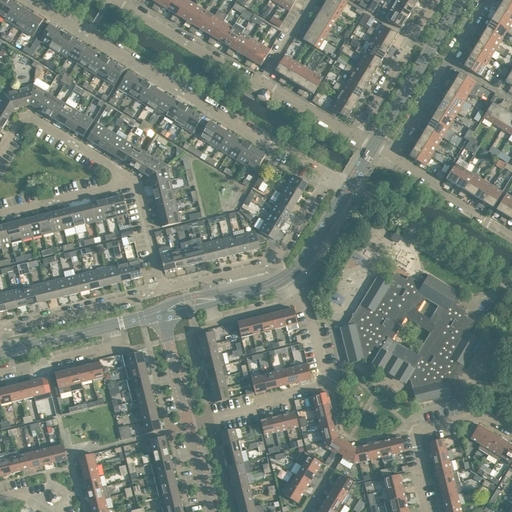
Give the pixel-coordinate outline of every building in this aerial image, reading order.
[(0,16),(5,20),(15,3),(9,0),(3,0),(0,6),(0,16)] [(152,0),(156,2),(152,8),(155,10),(160,0),(152,0)] [(158,12),(161,5),(168,9),(173,0),(160,0),(155,10),(158,12)] [(174,13),(171,19),(173,21),(185,0),(173,0),(168,9),(174,13)] [(176,23),(180,17),(186,21),(196,5),(187,0),(185,0),(173,21),(176,23)] [(282,0),(280,4),(290,10),(296,0),(282,0)] [(347,2),(343,0),(326,0),(325,2),(341,12),(347,2)] [(391,0),(389,4),(385,2),(383,4),(407,19),(413,10),(396,0),(391,0)] [(396,0),(413,10),(418,0),(417,0),(396,0)] [(511,6),(503,1),(497,10),(511,19),(511,6)] [(322,9),(315,5),(314,8),(335,21),(341,12),(325,2),(322,9)] [(14,25),(24,9),(15,3),(5,20),(14,25)] [(235,4),(233,8),(241,13),(244,9),(235,4)] [(382,7),(389,12),(385,19),(401,28),(407,19),(383,4),(382,7)] [(193,25),(189,31),(192,32),(205,11),(196,5),(186,21),(193,25)] [(271,6),(267,5),(261,15),(264,17),(271,6)] [(312,11),(318,14),(314,21),(330,30),(335,21),(314,8),(312,11)] [(23,31),(33,15),(24,9),(14,25),(23,31)] [(511,27),(510,26),(511,22),(511,19),(497,10),(492,20),(511,31),(511,27)] [(195,34),(199,28),(205,32),(214,16),(205,11),(192,32),(195,34)] [(366,25),(371,17),(365,13),(359,24),(368,29),(369,26),(366,25)] [(33,37),(43,20),(33,15),(23,31),(33,37)] [(254,15),(251,20),(257,23),(260,18),(254,15)] [(211,36),(208,42),(211,44),(224,22),(214,16),(205,32),(211,36)] [(506,32),(511,35),(511,31),(492,20),(486,29),(502,38),(506,32)] [(310,27),(304,23),(303,26),(324,39),(330,30),(314,21),(310,27)] [(213,45),(217,39),(223,43),(233,27),(224,22),(211,44),(213,45)] [(230,47),(226,53),(229,55),(242,33),(245,28),(236,22),(233,27),(223,43),(230,47)] [(49,24),(40,41),(49,47),(59,30),(49,24)] [(398,35),(382,25),(378,32),(370,27),(368,30),(392,44),(398,35)] [(301,29),(307,33),(303,40),(318,49),(324,39),(303,26),(301,29)] [(506,49),(498,45),(502,38),(486,29),(481,38),(508,55),(510,51),(506,49)] [(58,52),(68,36),(59,30),(49,47),(58,52)] [(366,33),(374,37),(370,44),(386,53),(392,44),(368,30),(366,33)] [(232,56),(236,50),(242,54),(251,39),(242,33),(229,55),(232,56)] [(68,58),(78,41),(68,36),(58,52),(68,58)] [(502,56),(506,58),(508,55),(481,38),(475,47),(491,57),(495,51),(503,55),(502,56)] [(248,58),(245,64),(247,66),(261,44),(251,39),(242,54),(248,58)] [(77,63),(87,47),(78,41),(68,58),(77,63)] [(250,68),(254,62),(261,66),(270,50),(261,44),(247,66),(250,68)] [(366,50),(359,45),(357,48),(381,63),(386,53),(370,44),(366,50)] [(86,69),(96,53),(87,47),(77,63),(86,69)] [(495,68),(487,63),(491,57),(475,47),(469,56),(493,71),(495,68)] [(355,51),(363,56),(359,62),(375,72),(381,63),(357,48),(355,51)] [(95,75),(105,58),(96,53),(86,69),(95,75)] [(285,55),(275,71),(282,75),(279,81),(281,83),(295,61),(285,55)] [(480,76),(484,69),(491,74),(493,71),(469,56),(464,66),(480,76)] [(105,80),(115,64),(105,58),(95,75),(105,80)] [(284,85),(288,79),(294,83),(304,67),(295,61),(281,83),(284,85)] [(355,68),(348,64),(346,67),(369,81),(375,72),(359,62),(355,68)] [(114,86),(124,70),(115,64),(105,80),(114,86)] [(301,87),(297,92),(300,94),(313,72),(304,67),(294,83),(301,87)] [(344,70),(352,74),(348,81),(364,90),(369,81),(346,67),(344,70)] [(128,72),(118,88),(127,94),(137,78),(128,72)] [(306,90),(313,94),(323,78),(313,72),(300,94),(303,96),(306,90)] [(480,93),(472,89),(476,82),(460,72),(454,82),(478,96),(480,93)] [(493,84),(498,87),(505,78),(499,75),(493,84)] [(137,100),(147,83),(137,78),(127,94),(137,100)] [(37,109),(47,92),(50,87),(37,79),(33,84),(30,105),(37,109)] [(344,87),(336,82),(335,85),(358,100),(364,90),(348,81),(344,87)] [(468,94),(476,99),(478,96),(454,82),(448,91),(465,101),(468,94)] [(146,105),(156,89),(147,83),(137,100),(146,105)] [(18,88),(23,107),(30,105),(33,84),(18,88)] [(333,88),(341,93),(337,99),(353,109),(358,100),(335,85),(333,88)] [(76,86),(73,90),(78,93),(83,96),(85,92),(81,89),(76,86)] [(23,107),(18,88),(3,92),(15,109),(23,107)] [(155,111),(165,94),(156,89),(146,105),(155,111)] [(268,92),(267,92),(265,91),(264,89),(259,92),(259,98),(264,101),(269,98),(270,93),(268,92)] [(468,112),(461,107),(465,101),(448,91),(443,100),(467,115),(468,112)] [(0,95),(0,108),(11,115),(15,109),(3,92),(0,95)] [(46,114),(56,98),(47,92),(37,109),(46,114)] [(164,116),(174,100),(165,94),(155,111),(164,116)] [(55,120),(65,104),(56,98),(46,114),(55,120)] [(331,109),(347,118),(353,109),(337,99),(331,109)] [(174,122),(184,106),(174,100),(164,116),(174,122)] [(457,113),(465,117),(467,115),(443,100),(437,110),(453,119),(457,113)] [(493,102),(483,118),(493,123),(506,102),(503,100),(499,106),(493,102)] [(505,109),(509,103),(506,102),(493,123),(502,129),(511,113),(505,109)] [(65,126),(75,109),(65,104),(55,120),(65,126)] [(183,127),(193,111),(184,106),(174,122),(183,127)] [(11,115),(0,108),(0,121),(5,124),(11,115)] [(74,131),(84,115),(75,109),(65,126),(74,131)] [(457,130),(450,126),(453,119),(437,110),(432,119),(455,133),(457,130)] [(193,133),(203,117),(193,111),(183,127),(193,133)] [(511,113),(502,129),(511,135),(511,133),(511,113)] [(84,137),(93,121),(84,115),(74,131),(84,137)] [(446,131),(454,136),(455,133),(432,119),(426,128),(442,138),(446,131)] [(209,121),(199,137),(209,143),(219,127),(209,121)] [(97,123),(87,139),(97,145),(107,129),(97,123)] [(218,149),(228,132),(219,127),(209,143),(218,149)] [(446,149),(438,144),(442,138),(426,128),(421,137),(444,152),(446,149)] [(107,129),(97,145),(106,151),(116,134),(107,129)] [(118,131),(116,134),(106,151),(115,156),(125,140),(127,136),(118,131)] [(227,154),(237,138),(228,132),(218,149),(227,154)] [(154,133),(146,147),(149,149),(157,135),(154,133)] [(435,150),(443,154),(444,152),(421,137),(415,146),(431,156),(435,150)] [(237,160),(247,144),(237,138),(227,154),(237,160)] [(125,140),(115,156),(125,162),(134,145),(125,140)] [(246,166),(256,149),(247,144),(237,160),(246,166)] [(134,145),(125,162),(134,167),(144,151),(134,145)] [(409,156),(425,166),(431,156),(415,146),(409,156)] [(177,147),(176,157),(184,152),(177,147)] [(483,148),(479,154),(485,158),(488,152),(483,148)] [(256,171),(266,155),(256,149),(246,166),(256,171)] [(144,151),(134,167),(143,173),(153,157),(144,151)] [(153,157),(143,173),(150,177),(167,165),(153,157)] [(496,158),(494,163),(504,168),(506,163),(496,158)] [(455,163),(446,179),(455,185),(465,169),(455,163)] [(167,165),(150,177),(152,185),(170,180),(167,165)] [(505,168),(502,174),(507,177),(511,171),(505,168)] [(462,189),(458,195),(461,196),(474,175),(465,169),(455,185),(462,189)] [(308,184),(292,174),(287,184),(302,193),(308,184)] [(464,198),(467,192),(474,196),(484,180),(474,175),(461,196),(464,198)] [(170,180),(152,185),(154,195),(173,191),(170,180)] [(480,200),(477,206),(480,208),(493,186),(484,180),(474,196),(480,200)] [(260,187),(258,189),(264,192),(268,185),(266,184),(263,182),(262,182),(260,187)] [(281,193),(296,203),(302,193),(287,184),(281,193)] [(483,209),(486,204),(493,208),(502,192),(493,186),(480,208),(483,209)] [(173,191),(154,195),(157,206),(175,201),(173,191)] [(296,203),(281,193),(275,203),(291,212),(296,203)] [(511,197),(506,194),(496,210),(503,214),(500,220),(502,221),(511,205),(511,197)] [(128,214),(123,195),(112,198),(117,217),(128,214)] [(117,217),(112,198),(101,201),(106,219),(117,217)] [(106,219),(101,201),(91,203),(96,222),(106,219)] [(175,201),(157,206),(159,216),(178,211),(175,201)] [(96,222),(91,203),(81,206),(85,224),(96,222)] [(270,212),(285,221),(291,212),(275,203),(270,212)] [(505,223),(509,217),(511,219),(511,205),(502,221),(505,223)] [(85,224),(81,206),(70,208),(75,227),(85,224)] [(75,227),(70,208),(60,211),(64,230),(75,227)] [(64,230),(60,211),(49,214),(53,232),(64,230)] [(162,227),(181,223),(178,211),(159,216),(162,227)] [(264,221),(280,230),(285,221),(270,212),(264,221)] [(53,232),(49,214),(38,216),(43,235),(53,232)] [(43,235),(38,216),(28,219),(32,237),(43,235)] [(32,237),(28,219),(17,221),(22,240),(32,237)] [(22,240),(17,221),(7,224),(11,243),(22,240)] [(258,231),(259,231),(258,233),(267,241),(270,238),(274,240),(280,230),(264,221),(258,231)] [(11,243),(7,224),(0,225),(0,241),(1,245),(11,243)] [(258,233),(256,233),(255,231),(244,233),(249,251),(260,248),(259,244),(267,241),(258,233)] [(398,243),(402,236),(395,232),(391,239),(398,243)] [(234,236),(238,254),(249,251),(244,233),(234,236)] [(223,239),(228,256),(238,254),(234,236),(223,239)] [(213,241),(217,259),(228,256),(223,239),(213,241)] [(217,259),(213,241),(203,244),(207,261),(217,259)] [(192,246),(196,264),(207,261),(203,244),(192,246)] [(119,246),(113,247),(115,257),(121,255),(119,246)] [(182,249),(186,266),(196,264),(192,246),(182,249)] [(186,266),(182,249),(171,251),(175,269),(186,266)] [(160,254),(164,272),(175,269),(171,251),(160,254)] [(143,277),(139,260),(128,262),(132,280),(143,277)] [(132,280),(128,262),(117,265),(122,282),(132,280)] [(122,282),(117,265),(107,267),(111,285),(122,282)] [(111,285),(107,267),(96,270),(101,287),(111,285)] [(101,287),(96,270),(86,273),(90,290),(101,287)] [(90,290),(86,273),(75,275),(79,293),(90,290)] [(350,326),(341,328),(345,344),(345,347),(349,363),(369,358),(374,350),(379,354),(388,338),(392,340),(406,317),(418,325),(424,316),(417,312),(426,298),(432,302),(443,283),(429,275),(426,280),(422,277),(419,283),(409,276),(406,281),(393,273),(387,283),(377,277),(349,323),(350,326)] [(65,278),(69,295),(79,293),(75,275),(65,278)] [(69,295),(65,278),(54,280),(58,298),(69,295)] [(58,298),(54,280),(44,283),(48,300),(58,298)] [(48,300),(44,283),(33,286),(37,303),(48,300)] [(421,357),(411,373),(417,377),(416,379),(415,379),(412,384),(416,403),(417,404),(451,395),(449,386),(452,386),(480,339),(468,332),(475,322),(463,315),(466,311),(456,305),(459,300),(455,297),(458,292),(443,283),(432,302),(439,306),(431,320),(424,316),(418,325),(431,332),(417,355),(421,357)] [(37,303),(33,286),(23,288),(27,306),(37,303)] [(27,306),(23,288),(12,291),(16,308),(27,306)] [(2,293),(6,311),(16,308),(12,291),(2,293)] [(500,305),(507,309),(511,302),(505,298),(500,305)] [(299,327),(294,308),(282,311),(286,326),(287,330),(299,327)] [(286,326),(282,311),(271,314),(275,329),(286,326)] [(275,329),(271,314),(260,317),(264,332),(275,329)] [(264,332),(260,317),(249,319),(253,334),(264,332)] [(238,322),(241,337),(253,334),(249,319),(238,322)] [(213,332),(198,336),(201,347),(216,343),(213,332)] [(374,350),(369,358),(373,357),(375,358),(374,361),(407,381),(409,379),(411,380),(412,384),(415,379),(416,379),(417,377),(411,373),(421,357),(417,355),(392,340),(388,338),(379,354),(374,350)] [(216,343),(201,347),(204,358),(219,354),(216,343)] [(142,352),(127,356),(126,353),(123,353),(127,368),(145,363),(142,352)] [(223,353),(219,354),(204,358),(206,369),(225,365),(223,353)] [(104,377),(100,362),(89,365),(92,380),(104,377)] [(130,379),(132,378),(147,375),(145,363),(127,368),(130,379)] [(311,379),(308,364),(296,367),(300,382),(311,379)] [(92,380),(89,365),(78,368),(81,383),(92,380)] [(224,377),(228,376),(225,365),(206,369),(209,380),(224,377)] [(285,370),(289,385),(300,382),(296,367),(285,370)] [(83,389),(81,383),(78,368),(66,371),(72,391),(83,389)] [(274,372),(278,387),(289,385),(285,370),(274,372)] [(55,373),(60,394),(72,391),(66,371),(55,373)] [(263,375),(267,390),(278,387),(274,372),(263,375)] [(135,389),(150,386),(147,375),(132,378),(135,389)] [(251,378),(255,393),(267,390),(263,375),(251,378)] [(224,377),(209,380),(212,391),(227,388),(224,377)] [(46,394),(42,379),(30,382),(34,397),(46,394)] [(34,397),(30,382),(19,384),(23,399),(34,397)] [(23,399),(19,384),(8,387),(12,402),(23,399)] [(138,400),(153,397),(150,386),(135,389),(138,400)] [(12,402),(8,387),(0,388),(0,401),(1,405),(12,402)] [(215,403),(230,399),(227,388),(212,391),(215,403)] [(328,392),(313,396),(316,408),(331,404),(328,392)] [(141,411),(156,408),(153,397),(138,400),(141,411)] [(318,419),(333,415),(331,404),(316,408),(318,419)] [(143,423),(158,419),(156,408),(141,411),(143,423)] [(285,414),(284,409),(280,410),(281,415),(274,417),(272,417),(276,433),(287,430),(283,415),(285,414)] [(274,417),(273,412),(269,413),(270,418),(261,420),(264,435),(276,433),(272,417),(274,417)] [(295,412),(285,414),(283,415),(287,430),(298,427),(295,412)] [(321,430),(336,426),(333,415),(318,419),(321,430)] [(45,421),(47,427),(58,424),(57,418),(45,421)] [(146,434),(161,430),(158,419),(143,423),(146,434)] [(474,422),(466,435),(481,444),(489,431),(474,422)] [(253,424),(249,425),(251,437),(262,434),(260,427),(254,429),(253,424)] [(324,441),(339,437),(336,426),(321,430),(324,441)] [(235,429),(220,433),(223,444),(238,440),(235,429)] [(488,455),(499,437),(489,431),(481,444),(478,449),(488,455)] [(165,436),(150,440),(153,451),(168,448),(165,436)] [(325,447),(336,454),(344,440),(339,437),(324,441),(325,447)] [(404,452),(401,437),(389,439),(393,454),(404,452)] [(488,455),(497,460),(500,456),(508,443),(499,437),(488,455)] [(378,442),(382,457),(383,462),(394,459),(393,454),(389,439),(378,442)] [(444,439),(429,442),(432,454),(447,450),(444,439)] [(238,440),(223,444),(225,455),(240,451),(238,440)] [(382,457),(378,442),(367,445),(371,460),(382,457)] [(510,462),(511,459),(511,445),(508,443),(500,456),(501,456),(498,460),(508,466),(510,462)] [(350,444),(342,457),(353,464),(360,463),(356,447),(350,444)] [(67,460),(63,445),(52,447),(56,462),(67,460)] [(371,460),(367,445),(356,447),(360,463),(371,460)] [(41,450),(45,465),(56,462),(52,447),(41,450)] [(168,448),(153,451),(148,453),(150,464),(170,459),(168,448)] [(30,453),(33,468),(45,465),(41,450),(30,453)] [(447,450),(432,454),(434,465),(449,461),(447,450)] [(19,456),(18,451),(6,454),(8,458),(11,473),(22,471),(19,456)] [(240,451),(225,455),(228,466),(243,462),(240,451)] [(19,456),(22,471),(33,468),(30,453),(19,456)] [(298,463),(302,465),(315,474),(315,475),(319,478),(321,474),(317,472),(322,463),(304,453),(298,463)] [(94,454),(79,457),(82,469),(97,465),(94,454)] [(0,460),(0,475),(0,476),(11,473),(8,458),(0,460)] [(170,459),(150,464),(153,475),(154,475),(173,470),(170,459)] [(249,461),(243,462),(228,466),(231,477),(246,474),(252,472),(249,461)] [(449,461),(434,465),(437,476),(452,472),(449,461)] [(84,480),(100,476),(97,465),(82,469),(84,480)] [(309,485),(313,488),(315,484),(311,481),(315,475),(315,474),(302,465),(296,475),(310,483),(309,485)] [(176,481),(173,470),(154,475),(156,486),(161,485),(176,481)] [(457,471),(452,472),(437,476),(440,487),(460,482),(457,471)] [(137,472),(130,473),(132,480),(138,478),(137,472)] [(485,472),(482,476),(491,481),(494,477),(485,472)] [(296,475),(292,473),(287,483),(290,485),(304,493),(303,495),(308,497),(310,494),(305,491),(309,485),(310,483),(296,475)] [(246,474),(231,477),(234,488),(249,485),(246,474)] [(354,483),(341,475),(336,483),(331,480),(329,484),(334,486),(335,485),(348,493),(354,483)] [(402,486),(402,484),(400,475),(384,478),(387,490),(402,486)] [(87,491),(102,487),(100,476),(84,480),(87,491)] [(176,481),(161,485),(156,486),(159,497),(163,496),(178,492),(176,481)] [(460,482),(440,487),(443,498),(458,495),(462,493),(460,482)] [(403,488),(408,487),(407,483),(402,484),(402,486),(387,490),(390,501),(405,497),(405,495),(403,488)] [(249,485),(234,488),(236,499),(251,496),(249,485)] [(284,495),(298,503),(303,495),(304,493),(290,485),(284,495)] [(334,486),(330,493),(325,490),(323,493),(328,496),(329,495),(342,503),(348,493),(335,485),(334,486)] [(107,486),(102,487),(87,491),(90,502),(105,498),(110,497),(107,486)] [(60,494),(55,491),(49,494),(49,500),(54,503),(60,500),(60,494)] [(178,492),(163,496),(166,507),(181,503),(178,492)] [(408,509),(407,507),(406,499),(411,498),(410,494),(405,495),(405,497),(390,501),(385,502),(387,511),(391,511),(393,511),(408,509)] [(329,495),(328,496),(324,502),(319,500),(317,503),(322,506),(323,504),(335,511),(336,511),(342,503),(329,495)] [(458,495),(443,498),(445,509),(460,506),(458,495)] [(251,496),(236,499),(239,510),(254,507),(251,496)] [(92,511),(97,511),(108,509),(105,498),(90,502),(92,511)] [(183,511),(181,503),(166,507),(161,508),(162,511),(183,511)]
